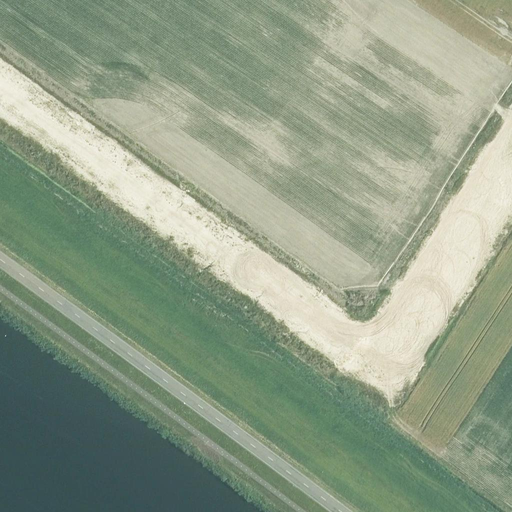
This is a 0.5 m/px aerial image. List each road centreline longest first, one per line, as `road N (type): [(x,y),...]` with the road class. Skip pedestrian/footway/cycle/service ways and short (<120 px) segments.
road 1 (unclassified): [(0,101),(385,371),(511,173)]
road 2 (tertiary): [(338,511),(0,259)]
